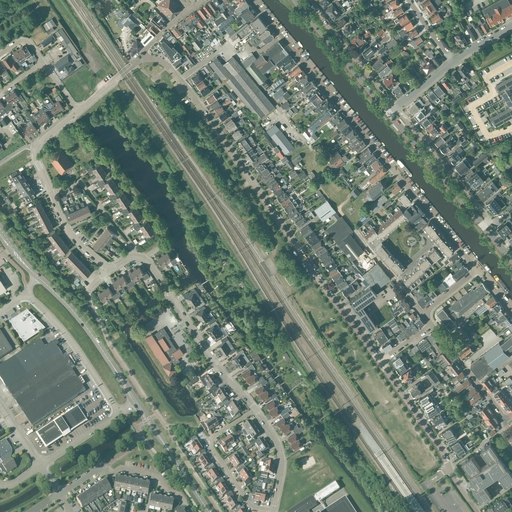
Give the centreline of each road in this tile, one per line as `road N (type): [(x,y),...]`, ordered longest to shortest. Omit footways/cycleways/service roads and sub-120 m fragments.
road 1 (residential): [(379,362),(179,79),(146,58)]
road 2 (residential): [(477,269),(251,0)]
road 3 (residential): [(144,258),(254,408)]
road 4 (residential): [(476,511),(379,362)]
road 5 (unclassified): [(119,413),(64,331),(25,291)]
road 6 (residential): [(272,510),(249,506),(210,442),(254,408)]
road 7 (residential): [(482,225),(487,221),(394,108)]
road 8 (tertiary): [(388,113),(295,0)]
road 9 (tertiary): [(482,225),(388,113)]
road 10 (residential): [(394,108),(304,0)]
road 11 (residential): [(58,494),(101,466),(109,475),(119,468),(154,476),(165,486)]
road 12 (residential): [(134,255),(79,180),(50,193)]
road 13 (secondary): [(115,370),(37,276)]
road 14 (residential): [(505,420),(429,325)]
